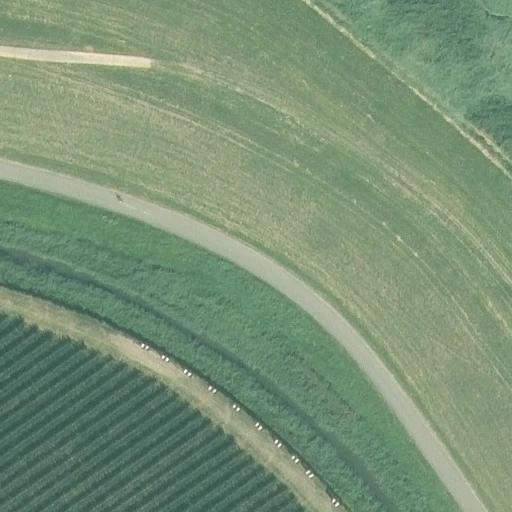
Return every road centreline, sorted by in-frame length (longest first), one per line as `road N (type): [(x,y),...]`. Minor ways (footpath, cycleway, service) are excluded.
road 1 (track): [(511,361),(400,206),(298,131),(145,63),(0,31)]
road 2 (unclassified): [(470,511),(362,358),(256,264),(155,217),(0,170)]
